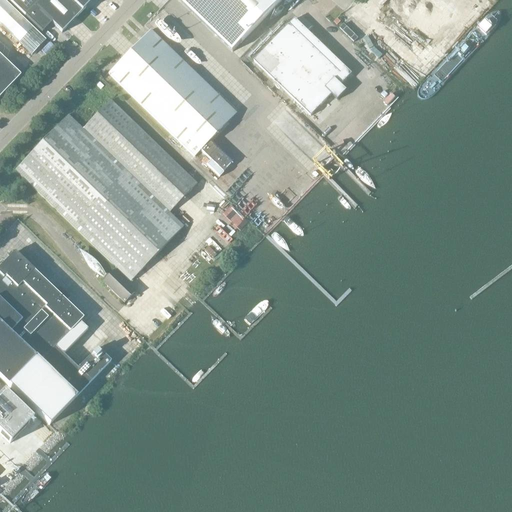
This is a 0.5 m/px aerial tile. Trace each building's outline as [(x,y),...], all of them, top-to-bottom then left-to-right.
[(3,0),(0,0),(0,24),(32,55),(46,40),(3,0)] [(61,33),(93,0),(7,0),(42,33),(51,24),(61,33)] [(233,52),(283,0),(182,0),(181,2),(233,52)] [(88,9),(99,17),(105,9),(94,1),(88,9)] [(338,18),(334,23),(339,27),(338,28),(348,37),(353,31),(338,18)] [(341,85),(352,74),(295,19),(289,25),(254,61),(311,116),(326,100),(331,95),(337,100),(347,91),(341,85)] [(150,31),(108,74),(103,80),(189,163),(194,157),(200,151),(209,142),(236,114),(150,31)] [(405,58),(399,65),(408,73),(424,56),(407,41),(397,51),(405,58)] [(0,56),(0,97),(20,77),(0,56)] [(370,69),(381,79),(385,74),(374,64),(370,69)] [(68,116),(15,171),(116,269),(114,272),(114,271),(103,282),(124,303),(135,292),(121,278),(123,276),(130,283),(154,258),(158,263),(166,255),(161,251),(184,228),(169,213),(197,185),(110,101),(82,130),(68,116)] [(371,130),(376,125),(363,111),(357,116),(371,130)] [(333,126),(325,138),(315,132),(306,146),(331,162),(340,148),(338,147),(346,134),(333,126)] [(231,164),(209,142),(200,151),(210,161),(206,166),(218,178),(223,173),(222,173),(231,164)] [(207,186),(202,191),(217,205),(222,200),(207,186)] [(231,205),(221,215),(238,233),(248,223),(231,205)] [(208,248),(215,253),(218,249),(212,244),(208,248)] [(212,258),(215,254),(207,248),(204,252),(212,258)] [(0,378),(50,426),(111,362),(97,349),(77,370),(63,356),(88,330),(79,322),(83,319),(66,302),(70,298),(59,288),(55,292),(14,253),(0,268),(0,378)] [(3,392),(0,395),(0,434),(9,444),(32,420),(3,392)]
